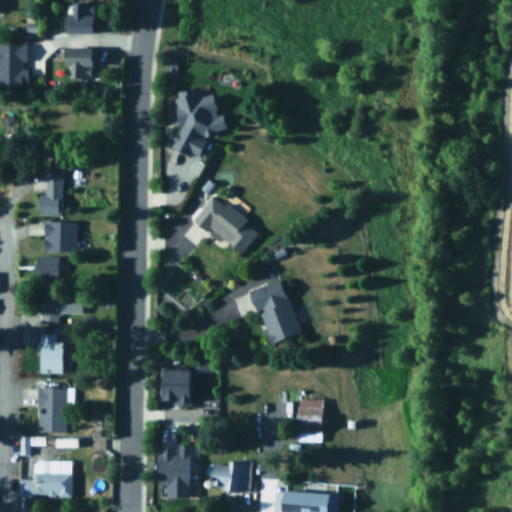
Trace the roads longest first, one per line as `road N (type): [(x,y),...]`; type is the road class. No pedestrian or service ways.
road 1 (tertiary): [(126,511),(133,110),(147,0)]
road 2 (residential): [(0,510),(2,219)]
